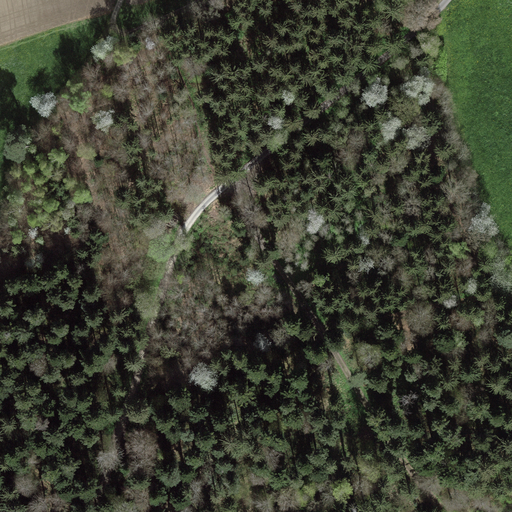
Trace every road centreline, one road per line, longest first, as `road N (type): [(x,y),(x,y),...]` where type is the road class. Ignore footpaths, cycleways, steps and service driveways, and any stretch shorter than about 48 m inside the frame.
road 1 (track): [(95,511),(173,249),(191,218),(447,0)]
road 2 (track): [(445,511),(407,471),(250,221),(240,174)]
